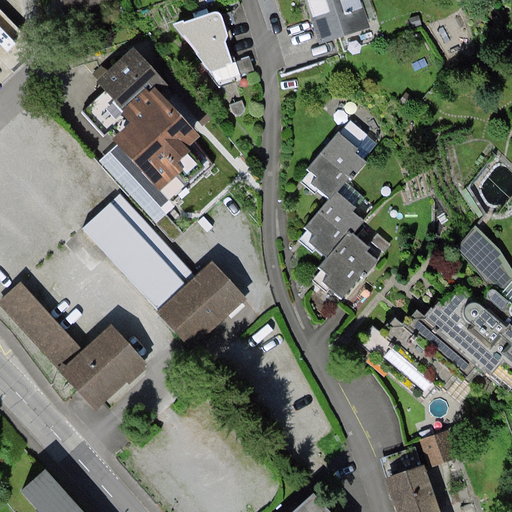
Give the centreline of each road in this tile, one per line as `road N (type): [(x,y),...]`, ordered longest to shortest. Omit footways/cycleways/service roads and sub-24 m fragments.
road 1 (residential): [(382,511),(357,437),(274,277),(271,91),(248,0)]
road 2 (tertiary): [(122,511),(0,378)]
